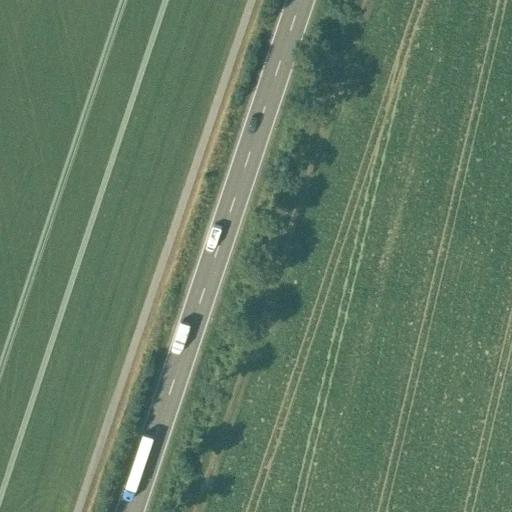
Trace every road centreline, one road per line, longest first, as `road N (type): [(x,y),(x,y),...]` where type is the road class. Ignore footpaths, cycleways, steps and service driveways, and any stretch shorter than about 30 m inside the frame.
road 1 (primary): [(300,0),(127,511)]
road 2 (track): [(190,511),(360,0)]
